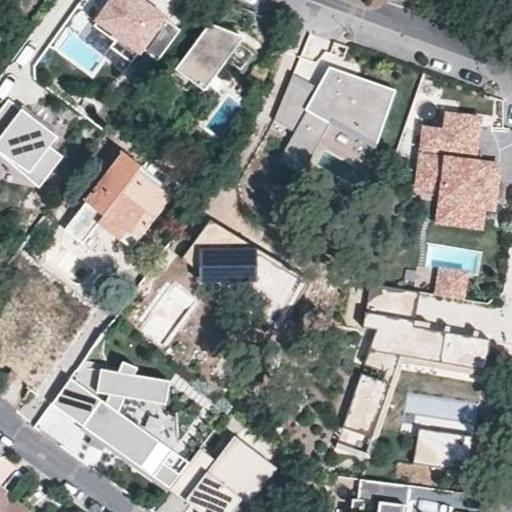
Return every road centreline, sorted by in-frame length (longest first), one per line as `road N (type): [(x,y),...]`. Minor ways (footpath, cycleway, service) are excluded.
road 1 (residential): [(315,0),(511,63)]
road 2 (residential): [(0,417),(129,511)]
